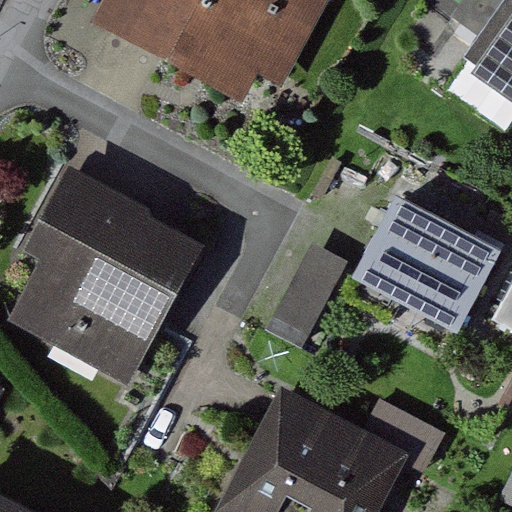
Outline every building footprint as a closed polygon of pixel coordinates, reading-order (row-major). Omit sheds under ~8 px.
[(284,115),(347,0),(134,0),(121,25),(284,115)] [(511,0),(458,0),(447,15),(490,48),(466,80),(511,114),(511,0)] [(222,252),(90,180),(15,319),(148,390),(222,252)] [(473,329),(511,255),(511,247),(416,197),(374,277),(473,329)] [(356,258),(324,242),(285,317),(317,334),(356,258)] [(0,430),(25,386),(0,371),(0,430)] [(244,511),(398,511),(422,468),(433,473),(455,432),(394,401),(378,430),(298,388),(236,507),(244,511)] [(0,511),(53,511),(0,484),(0,511)]
